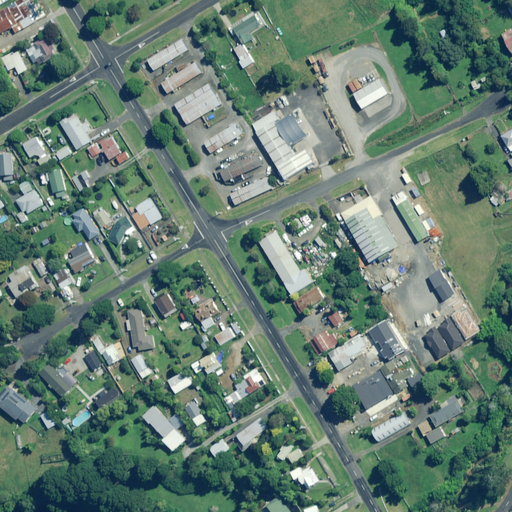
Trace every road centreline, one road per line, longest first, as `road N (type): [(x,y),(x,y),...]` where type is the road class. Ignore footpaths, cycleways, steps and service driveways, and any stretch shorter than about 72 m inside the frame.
road 1 (secondary): [(376,511),(211,235)]
road 2 (residential): [(211,235),(498,94)]
road 3 (residential): [(21,346),(211,235)]
road 4 (secondary): [(211,235),(106,63)]
road 5 (residential): [(0,129),(106,63)]
road 6 (residential): [(106,63),(210,0)]
